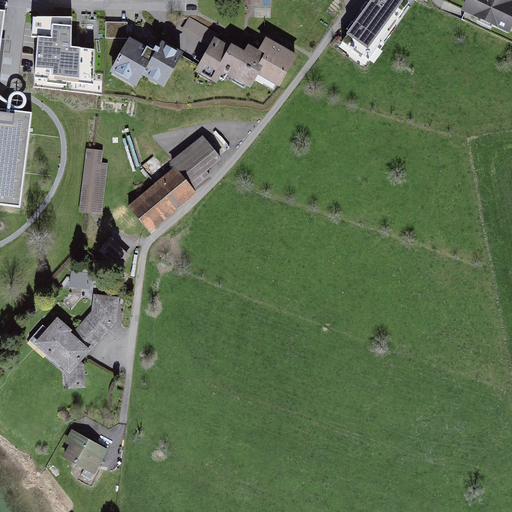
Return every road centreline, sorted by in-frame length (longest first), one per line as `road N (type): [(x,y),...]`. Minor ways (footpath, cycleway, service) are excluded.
road 1 (residential): [(357,0),(149,249),(121,459)]
road 2 (residential): [(35,0),(176,0)]
